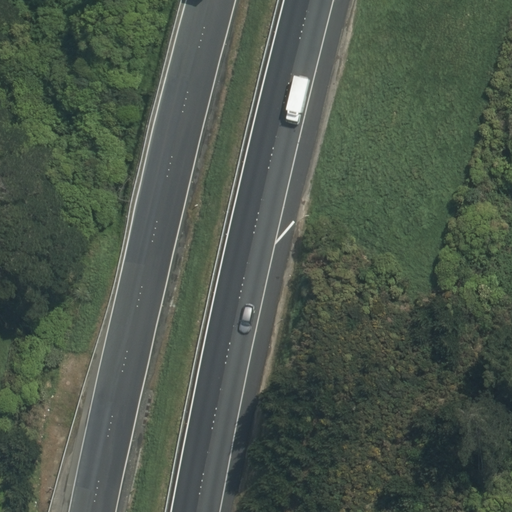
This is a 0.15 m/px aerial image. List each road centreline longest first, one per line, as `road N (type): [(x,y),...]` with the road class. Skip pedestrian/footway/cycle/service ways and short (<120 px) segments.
road 1 (motorway): [(96,511),(210,0)]
road 2 (motorway): [(309,0),(196,511)]
